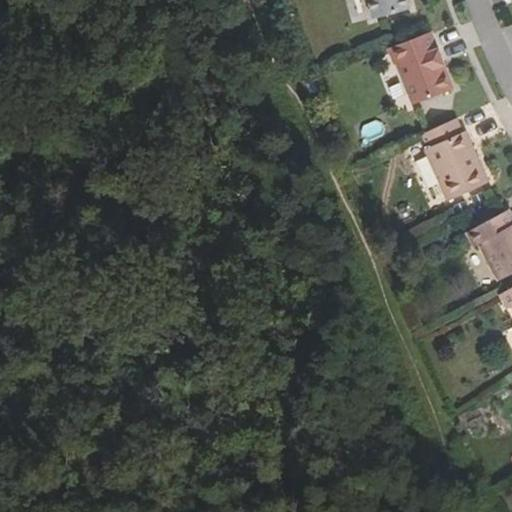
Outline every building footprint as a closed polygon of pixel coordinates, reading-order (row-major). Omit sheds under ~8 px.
[(384,0),(388,14),(424,5),(422,0),(384,0)] [(441,47),(439,48),(433,31),(390,48),(396,63),(398,62),(415,103),(454,87),(445,64),(448,63),(441,47)] [(395,108),(408,103),(401,83),(388,87),(395,108)] [(465,129),(461,131),(456,118),(421,134),(427,147),(423,149),(447,200),(489,181),(465,129)] [(381,120),(362,127),(367,141),(386,134),(381,120)] [(402,226),(417,221),(411,201),(396,206),(402,226)] [(511,215),(509,210),(468,233),(475,246),(481,243),(501,280),(511,274),(511,215)] [(511,287),(499,295),(506,310),(511,307),(511,308),(511,287)]
